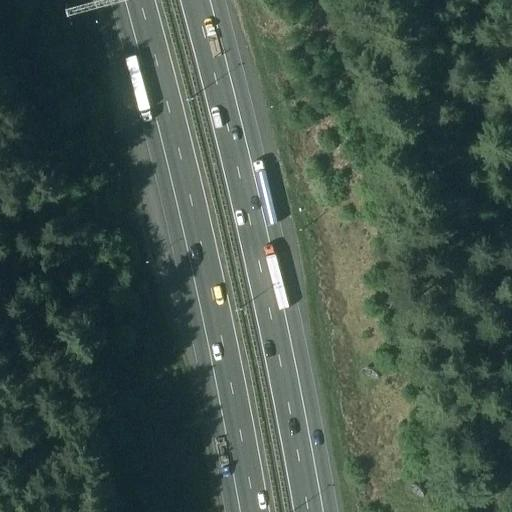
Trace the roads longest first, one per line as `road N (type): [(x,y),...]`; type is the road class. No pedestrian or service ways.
road 1 (motorway): [(128,0),(209,323),(245,511)]
road 2 (motorway): [(313,511),(200,0)]
